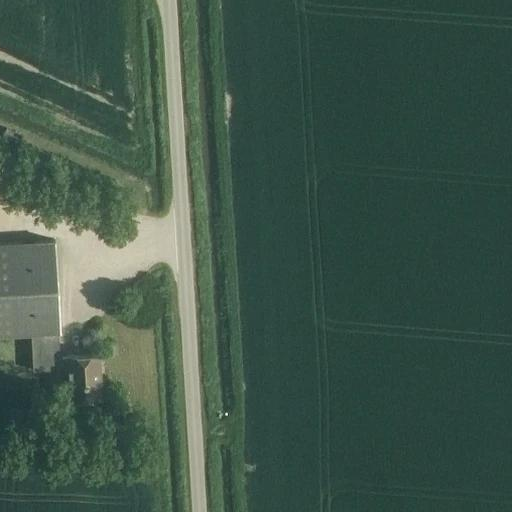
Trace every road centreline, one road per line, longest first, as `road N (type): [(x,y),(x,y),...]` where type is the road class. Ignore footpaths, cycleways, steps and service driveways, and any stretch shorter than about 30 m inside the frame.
road 1 (unclassified): [(182,240),(197,511)]
road 2 (unclassified): [(182,240),(166,0)]
